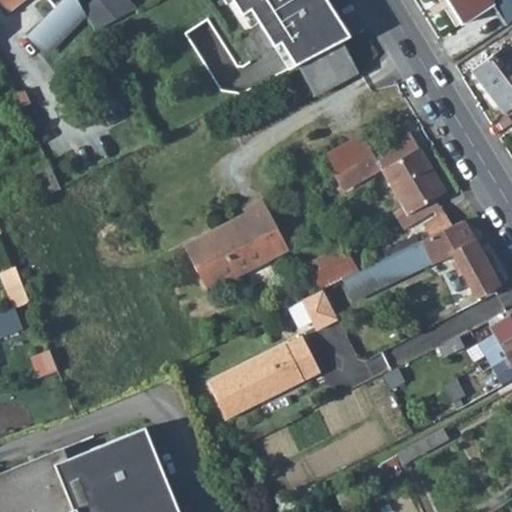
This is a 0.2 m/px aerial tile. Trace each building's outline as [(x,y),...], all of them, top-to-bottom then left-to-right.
[(0,0),(0,18),(6,14),(24,0),(44,0),(54,13),(33,41),(52,55),(84,12),(77,0),(0,0)] [(96,0),(84,12),(95,33),(135,9),(126,0),(96,0)] [(228,0),(238,16),(247,12),(256,27),(256,28),(268,51),(275,46),(290,68),(296,65),(339,42),(314,0),(228,0)] [(324,0),(314,0),(339,42),(347,38),(324,0)] [(444,0),(459,24),(489,5),(486,0),(444,0)] [(511,0),(486,0),(489,5),(504,25),(511,19),(511,0)] [(0,27),(0,61),(5,59),(3,54),(14,45),(6,25),(0,27)] [(339,42),(296,65),(313,96),(356,71),(339,42)] [(503,112),(511,105),(511,49),(511,51),(504,43),(470,70),(503,112)] [(449,226),(433,199),(443,193),(409,133),(370,155),(332,177),(342,194),(382,171),(402,206),(392,211),(401,227),(417,218),(427,236),(449,226)] [(370,155),(360,136),(322,158),(332,177),(370,155)] [(57,186),(45,161),(31,167),(43,193),(57,186)] [(209,289),(288,249),(263,200),(245,209),(248,214),(186,246),(209,289)] [(481,259),(460,221),(449,226),(427,236),(411,243),(406,246),(360,268),(371,287),(425,261),(428,267),(451,255),(475,298),(502,283),(487,256),(481,259)] [(312,293),(319,289),(333,282),(355,271),(343,249),(300,271),(312,293)] [(346,305),(428,267),(425,261),(371,287),(360,268),(355,271),(333,282),(346,305)] [(312,293),(298,301),(314,331),(335,319),(319,289),(312,293)] [(0,328),(30,317),(24,303),(0,312),(0,328)] [(511,308),(504,312),(506,316),(489,327),(494,336),(507,356),(511,353),(511,308)] [(471,334),(476,332),(473,327),(438,344),(447,363),(457,358),(455,355),(476,343),(471,334)] [(494,336),(482,344),(494,364),(507,356),(494,336)] [(289,354),(283,343),(206,384),(225,420),(302,380),(289,354)] [(305,346),(289,354),(302,380),(319,371),(305,346)] [(511,353),(507,356),(494,364),(490,367),(493,372),(501,385),(508,382),(503,374),(507,371),(511,367),(511,353)] [(508,382),(511,379),(511,367),(507,371),(503,374),(508,382)] [(449,401),(462,394),(452,378),(441,385),(449,401)] [(182,511),(151,428),(68,459),(65,448),(0,473),(0,511),(182,511)] [(448,438),(443,429),(395,456),(399,465),(448,438)] [(361,475),(370,491),(403,473),(399,465),(395,456),(361,475)] [(352,487),(336,494),(343,511),(346,511),(361,506),(352,487)] [(283,511),(279,500),(267,505),(251,511),(283,511)]
